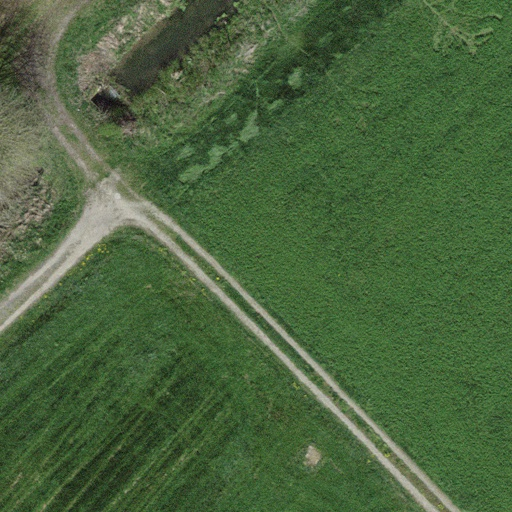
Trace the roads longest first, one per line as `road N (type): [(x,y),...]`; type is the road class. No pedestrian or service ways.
road 1 (track): [(426,511),(124,206)]
road 2 (track): [(124,206),(47,63),(103,0)]
road 3 (track): [(124,206),(0,316)]
